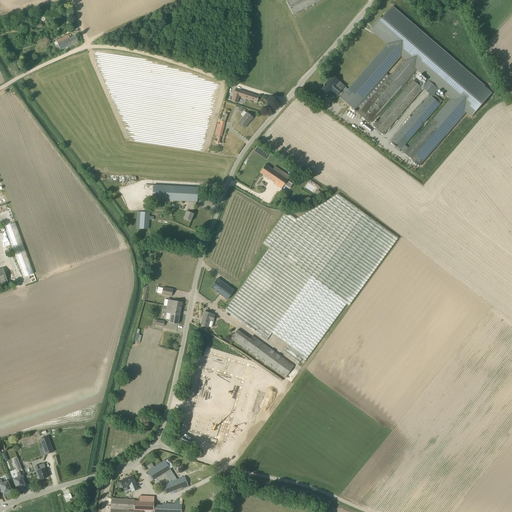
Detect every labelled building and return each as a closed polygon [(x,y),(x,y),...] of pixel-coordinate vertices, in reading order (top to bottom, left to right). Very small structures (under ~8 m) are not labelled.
[(291,0),(288,2),(294,14),(321,0),(291,0)] [(417,70),(450,100),(466,113),(471,118),(492,93),(393,7),(372,31),(340,68),(352,78),(384,42),(387,44),(348,89),(345,87),(342,91),(341,90),(345,86),(340,81),(334,76),(330,80),(324,86),(325,86),(322,90),(328,95),(332,90),(371,123),(417,70)] [(70,38),(68,34),(64,36),(65,37),(56,41),(58,44),(55,45),(57,50),(60,48),(60,50),(79,42),(76,36),(70,38)] [(384,135),(424,89),(413,80),(373,126),(384,135)] [(259,96),(235,89),(231,100),(237,102),(239,96),(257,102),(259,96)] [(441,104),(440,104),(431,96),(430,95),(390,141),(401,150),(441,104)] [(466,113),(450,100),(404,153),(420,167),(466,113)] [(247,113),(247,114),(244,117),(239,123),(244,128),(253,118),(247,113)] [(219,144),(221,137),(219,137),(220,136),(222,137),(225,126),(224,125),(225,122),(220,121),(219,124),(218,124),(215,135),(218,136),(218,138),(217,141),(214,140),(213,142),(219,144)] [(273,170),(265,165),(260,173),(274,183),(274,184),(281,189),(289,178),(274,168),(273,170)] [(0,180),(0,210),(10,207),(0,180)] [(197,202),(197,188),(145,185),(144,199),(197,202)] [(263,243),(270,248),(225,310),(266,340),(272,333),(289,345),(283,353),(298,364),(300,361),(303,363),(347,304),(349,305),(398,238),(338,194),(296,219),(286,212),(263,243)] [(192,214),(194,207),(189,206),(187,211),(186,211),(183,218),(191,221),(193,214),(192,214)] [(148,229),(149,213),(140,212),(139,229),(148,229)] [(15,223),(4,227),(23,277),(34,273),(15,223)] [(227,300),(234,290),(218,278),(211,288),(227,300)] [(172,296),(173,289),(163,288),(162,294),(172,296)] [(168,300),(167,306),(172,307),(172,308),(181,309),(182,302),(168,300)] [(165,320),(169,320),(169,322),(178,324),(181,309),(172,308),(172,307),(167,306),(166,309),(166,311),(166,313),(165,320)] [(211,328),(213,322),(212,322),(214,314),(204,312),(200,325),(208,327),(211,328)] [(250,339),(237,330),(231,339),(285,378),(294,366),(252,336),(250,339)] [(139,346),(142,336),(139,335),(140,334),(139,334),(136,333),(134,343),(133,344),(139,346)] [(210,353),(187,429),(225,441),(248,365),(210,353)] [(54,452),(48,436),(39,439),(42,447),(45,455),(54,452)] [(18,470),(22,469),(17,458),(14,459),(18,470)] [(182,488),(188,485),(185,476),(177,480),(165,460),(147,472),(150,476),(153,481),(164,473),(170,482),(161,486),(164,494),(174,491),(174,493),(182,490),(182,488)] [(40,480),(47,477),(44,469),(46,468),(44,463),(35,466),(37,472),(36,472),(37,476),(39,475),(40,480)] [(19,489),(23,487),(23,486),(25,486),(20,472),(17,473),(18,477),(13,479),(17,489),(19,488),(19,489)] [(138,488),(133,476),(120,481),(121,484),(120,485),(120,486),(120,487),(121,488),(122,487),(123,488),(129,486),(131,491),(138,488)] [(2,483),(1,479),(0,479),(0,485),(3,494),(5,493),(5,494),(10,492),(10,491),(11,491),(8,481),(2,483)] [(154,496),(139,496),(139,501),(134,501),(134,500),(111,499),(110,511),(181,511),(182,504),(162,503),(162,505),(153,505),(154,496)]
